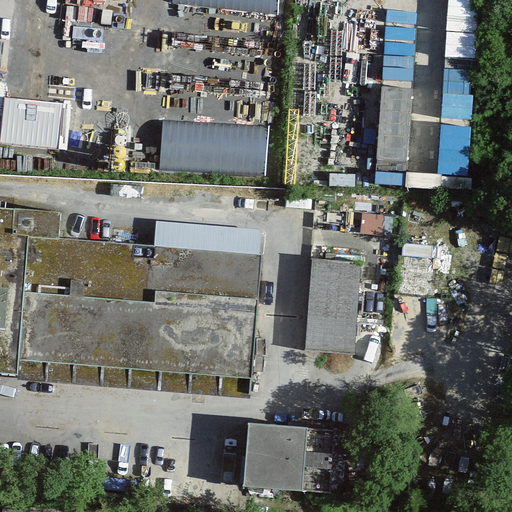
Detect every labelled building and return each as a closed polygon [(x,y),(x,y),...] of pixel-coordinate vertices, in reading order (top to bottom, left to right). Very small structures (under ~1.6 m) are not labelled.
[(178,0),(178,5),(283,10),(283,0),(178,0)] [(487,34),(488,0),(448,0),(447,32),(487,34)] [(448,69),(446,105),(477,107),(479,71),(448,69)] [(68,103),(8,97),(9,81),(0,80),(0,143),(64,150),(68,103)] [(167,122),(165,167),(268,173),(270,128),(167,122)] [(263,238),(0,212),(0,355),(250,379),(263,238)] [(306,350),(361,352),(364,262),(309,260),(306,350)] [(342,426),(258,417),(251,489),(335,497),(342,426)]
